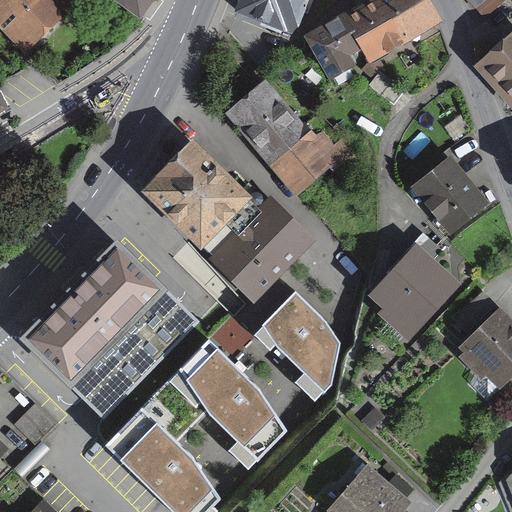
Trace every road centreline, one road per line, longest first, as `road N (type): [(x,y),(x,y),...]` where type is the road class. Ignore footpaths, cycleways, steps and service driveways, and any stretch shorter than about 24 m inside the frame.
road 1 (primary): [(146,111),(75,220),(0,304)]
road 2 (residential): [(449,0),(511,177)]
road 3 (residential): [(146,111),(109,92),(0,150)]
road 4 (primary): [(198,0),(146,111)]
